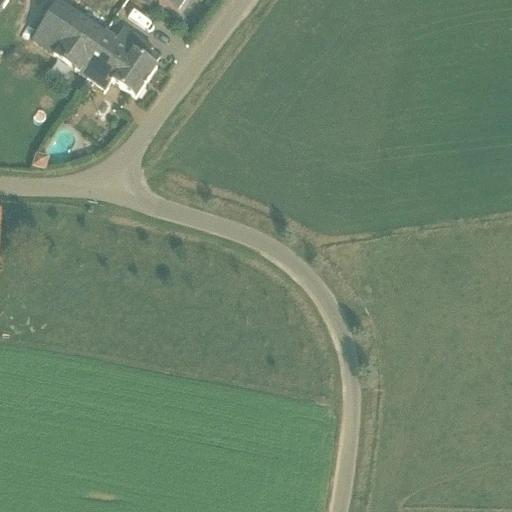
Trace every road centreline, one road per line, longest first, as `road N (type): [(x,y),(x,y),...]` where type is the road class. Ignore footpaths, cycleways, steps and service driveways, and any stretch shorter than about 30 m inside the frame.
road 1 (unclassified): [(337,511),(352,409),(349,364),(325,303),(273,250),(102,191)]
road 2 (residential): [(244,0),(102,191)]
